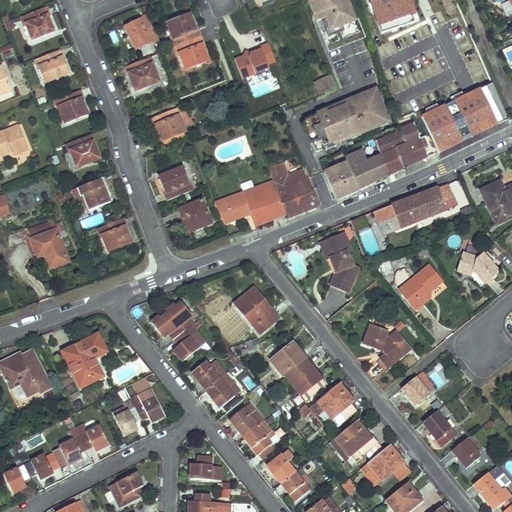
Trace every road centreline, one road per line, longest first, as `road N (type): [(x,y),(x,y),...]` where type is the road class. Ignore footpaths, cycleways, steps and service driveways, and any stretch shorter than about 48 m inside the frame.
road 1 (residential): [(468,511),(254,247)]
road 2 (residential): [(254,247),(511,131)]
road 3 (residential): [(167,271),(74,17)]
road 4 (unknown): [(343,211),(297,122),(360,91),(353,51)]
road 5 (residential): [(170,435),(28,509)]
road 6 (residential): [(202,415),(110,297)]
road 7 (residential): [(277,511),(202,415)]
